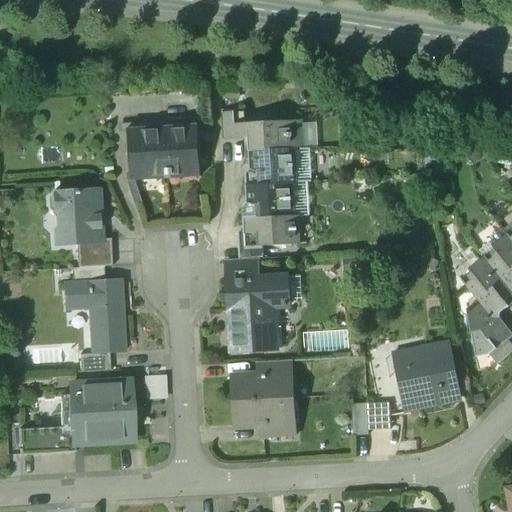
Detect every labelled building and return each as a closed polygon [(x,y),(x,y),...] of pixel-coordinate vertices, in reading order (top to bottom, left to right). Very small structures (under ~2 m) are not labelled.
[(233,113),(221,114),(223,140),(234,139),(233,113)] [(244,113),(233,113),(234,139),(246,139),(244,113)] [(196,118),(160,120),(160,123),(161,123),(164,181),(167,181),(167,172),(198,170),(198,177),(199,177),(196,118)] [(293,122),(249,125),(250,144),(248,144),(249,153),(295,150),(293,122)] [(160,123),(123,125),(126,181),(161,179),(161,182),(164,181),(161,123),(160,123)] [(295,150),(249,153),(249,170),(245,175),(246,187),(293,184),(297,184),(295,150)] [(293,184),(246,187),(246,204),(242,209),(243,220),(294,217),(293,184)] [(97,192),(51,195),(47,199),(47,211),(52,215),(58,215),(59,228),(55,232),(56,246),(76,245),(99,243),(99,241),(97,192)] [(294,217),(243,220),(243,235),(243,236),(260,235),(261,247),(262,247),(300,245),(298,217),(294,217)] [(260,235),(243,236),(243,235),(237,235),(238,249),(261,247),(260,235)] [(511,243),(510,240),(506,236),(492,247),(498,255),(488,264),(511,294),(511,243)] [(99,243),(76,245),(77,269),(103,268),(111,268),(110,254),(109,240),(99,241),(99,243)] [(261,247),(238,249),(239,261),(256,260),(263,259),(262,247),(261,247)] [(511,294),(488,264),(484,259),(469,271),(476,278),(465,287),(480,305),(491,319),(499,320),(500,314),(511,304),(511,294)] [(239,261),(226,261),(227,281),(258,280),(256,260),(239,261)] [(77,269),(70,270),(71,284),(104,282),(103,268),(77,269)] [(258,280),(227,281),(229,311),(231,311),(233,353),(265,352),(262,309),(287,308),(286,278),(258,280)] [(71,284),(64,284),(65,312),(89,311),(91,355),(108,354),(123,353),(119,281),(104,282),(71,284)] [(491,319),(480,305),(468,315),(477,359),(489,356),(508,341),(511,338),(511,335),(499,320),(491,319)] [(303,331),(303,346),(339,347),(339,332),(303,331)] [(511,345),(508,341),(489,356),(497,366),(511,353),(511,345)] [(449,346),(404,355),(408,375),(398,376),(402,399),(412,397),(415,410),(459,401),(449,346)] [(91,355),(79,355),(79,373),(109,372),(108,354),(91,355)] [(289,362),(259,364),(259,376),(259,377),(290,375),(289,362)] [(290,375),(259,377),(259,376),(232,378),(233,403),(284,401),(283,377),(290,377),(290,375)] [(119,384),(70,387),(72,428),(73,445),(74,445),(122,442),(126,441),(129,438),(131,434),(131,430),(130,426),(125,420),(124,406),(126,403),(129,399),(129,395),(128,391),(126,387),(123,385),(119,384)] [(284,401),(233,403),(234,429),(262,427),(293,425),(293,423),(286,424),(284,401)] [(389,404),(366,405),(368,432),(390,431),(389,404)] [(366,405),(352,406),(353,437),(368,436),(368,432),(366,405)] [(293,425),(262,427),(263,440),(294,438),(293,425)] [(72,428),(18,431),(19,457),(75,454),(74,445),(73,445),(72,428)]
